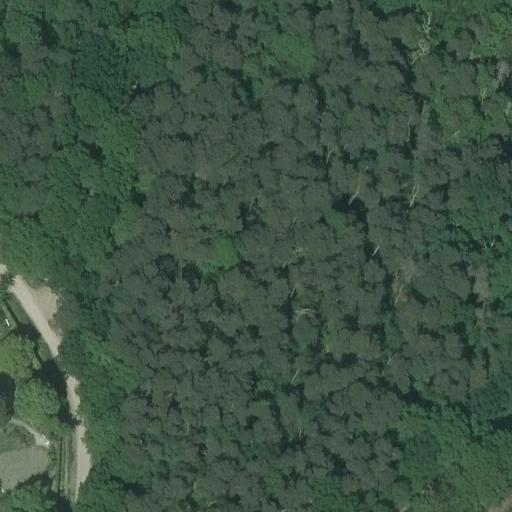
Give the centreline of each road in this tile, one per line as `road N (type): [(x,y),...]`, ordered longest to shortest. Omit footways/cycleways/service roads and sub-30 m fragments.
road 1 (track): [(138,0),(41,318)]
road 2 (unclassified): [(80,511),(84,448),(76,394),(41,318),(0,263)]
road 3 (track): [(406,511),(511,420)]
